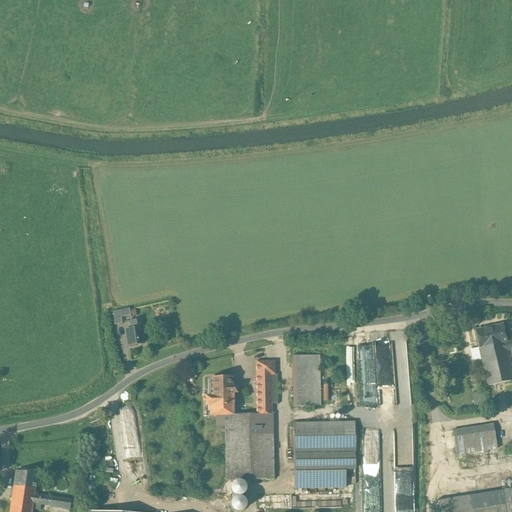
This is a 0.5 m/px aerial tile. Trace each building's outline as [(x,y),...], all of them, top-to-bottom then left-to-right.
[(129,309),(120,311),(121,318),(130,316),(129,309)] [(120,311),(113,313),(115,325),(122,323),(121,318),(120,311)] [(142,320),(130,321),(131,330),(126,331),(128,347),(143,344),(141,332),(143,332),(142,320)] [(504,326),(475,332),(479,349),(505,343),(507,343),(507,342),(504,326)] [(505,343),(479,349),(487,387),(511,380),(511,375),(506,352),(505,343)] [(309,356),(292,357),(293,407),(310,407),(309,356)] [(275,362),(256,362),(256,375),(271,375),(275,375),(275,362)] [(391,380),(392,362),(377,362),(377,380),(391,380)] [(271,375),(256,375),(257,415),(271,414),(271,405),(271,375)] [(233,377),(210,378),(210,396),(205,397),(205,406),(209,406),(209,416),(216,416),(232,416),(233,416),(233,393),(237,393),(237,386),(233,386),(233,377)] [(483,391),(472,393),(476,413),(487,411),(483,391)] [(233,416),(232,416),(216,416),(216,427),(225,427),(226,481),(233,481),(234,481),(243,481),(274,480),(272,414),(271,414),(257,415),(233,416)] [(354,422),(293,423),(294,471),(355,470),(354,422)] [(492,424),(452,431),(455,445),(495,439),(492,424)] [(495,439),(455,445),(456,455),(497,449),(495,439)] [(38,474),(16,471),(13,487),(35,490),(38,474)] [(294,473),(295,488),(345,487),(345,472),(294,473)] [(234,481),(233,481),(233,511),(243,511),(243,481),(234,481)] [(35,490),(13,487),(9,511),(31,511),(32,510),(33,503),(35,492),(35,490)] [(507,511),(505,491),(481,495),(484,511),(507,511)] [(71,499),(37,494),(38,493),(35,492),(33,503),(41,504),(50,505),(49,506),(70,509),(71,499)] [(484,511),(481,495),(435,501),(436,511),(484,511)] [(291,496),(257,496),(257,510),(291,509),(291,496)]
